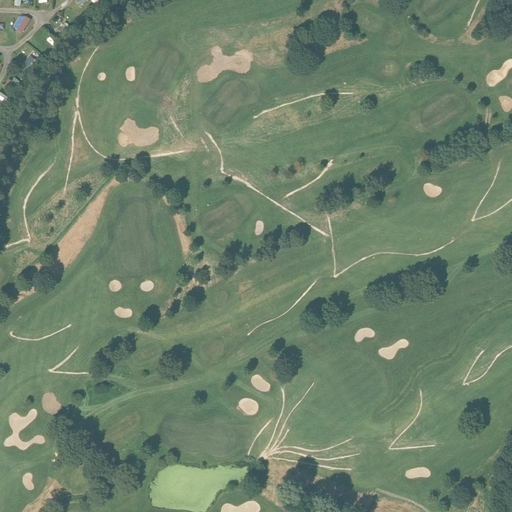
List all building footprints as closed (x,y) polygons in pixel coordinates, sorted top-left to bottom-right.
[(26,0),(15,1),(15,9),(26,9),(26,0)] [(48,0),(37,0),(37,8),(48,9),(48,0)] [(92,0),(88,4),(92,9),(98,3),(95,0),(92,0)] [(22,13),(14,28),(24,34),(32,19),(22,13)] [(10,30),(0,30),(0,32),(0,43),(10,43),(10,30)] [(52,50),(58,45),(51,37),(45,43),(52,50)] [(5,87),(19,95),(24,87),(10,78),(5,87)]
